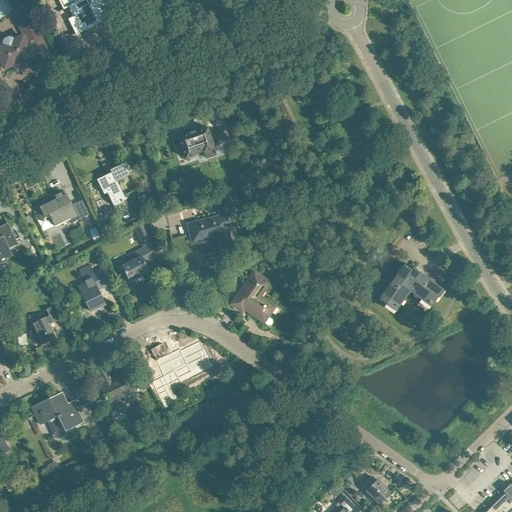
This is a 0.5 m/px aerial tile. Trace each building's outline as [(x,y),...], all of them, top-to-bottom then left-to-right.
[(106,2),(104,0),(61,0),(60,1),(63,9),(64,9),(68,7),(73,17),(69,19),(75,33),(76,35),(96,25),(95,23),(99,21),(100,23),(102,22),(94,7),(106,2)] [(31,18),(25,21),(19,24),(24,35),(14,41),(13,39),(11,38),(9,37),(5,39),(4,41),(3,43),(4,45),(0,47),(0,66),(3,65),(5,69),(14,64),(15,67),(24,62),(23,60),(34,54),(35,57),(47,51),(31,18)] [(444,79),(438,67),(431,70),(437,82),(444,79)] [(229,141),(225,129),(213,133),(213,134),(210,135),(207,128),(196,132),(196,131),(189,133),(189,134),(178,138),(185,158),(196,155),(195,152),(203,149),(204,152),(207,159),(216,155),(214,149),(215,149),(214,146),(216,145),(217,145),(229,141)] [(111,173),(97,180),(101,189),(104,194),(107,193),(113,205),(114,205),(117,212),(118,215),(135,207),(139,216),(144,214),(132,191),(124,195),(117,181),(136,172),(130,160),(110,170),(111,173)] [(66,194),(66,195),(41,207),(40,207),(44,217),(49,214),(54,224),(69,217),(72,224),(90,215),(82,200),(72,205),(67,194),(66,194)] [(221,250),(234,247),(229,227),(236,225),(229,199),(216,202),(219,216),(187,224),(192,243),(205,240),(203,234),(216,230),(221,250)] [(0,226),(0,262),(13,256),(9,249),(18,245),(13,236),(14,236),(8,223),(7,223),(3,214),(3,215),(7,224),(0,226)] [(145,222),(136,226),(133,228),(140,243),(143,241),(145,247),(126,256),(129,262),(122,266),(128,279),(148,270),(144,261),(157,255),(151,244),(155,242),(152,237),(145,222)] [(99,290),(105,287),(113,283),(104,266),(94,271),(91,264),(80,270),(86,282),(78,286),(90,311),(91,311),(90,309),(104,302),(105,304),(99,290)] [(443,290),(415,269),(414,271),(404,264),(400,270),(402,271),(399,275),(397,274),(379,298),(386,303),(385,304),(386,305),(388,302),(397,308),(396,310),(410,292),(421,299),(419,301),(420,301),(422,298),(431,305),(430,306),(431,307),(438,297),(439,298),(440,297),(438,296),(443,290)] [(268,317),(273,309),(275,307),(260,296),(270,282),(255,271),(231,304),(242,312),(245,307),(249,310),(249,312),(261,320),(265,315),(268,317)] [(59,319),(55,310),(53,306),(47,309),(50,315),(31,324),(41,345),(55,338),(49,325),(59,319)] [(149,384),(153,393),(155,395),(164,390),(162,386),(165,385),(185,375),(183,372),(203,362),(196,349),(171,361),(163,343),(150,350),(156,360),(153,362),(162,378),(159,379),(149,384)] [(210,363),(214,357),(215,356),(210,353),(206,359),(210,363)] [(100,387),(104,397),(105,397),(104,397),(105,399),(106,399),(108,402),(122,395),(126,402),(139,395),(132,381),(133,380),(131,378),(128,373),(113,381),(107,370),(96,375),(102,387),(100,387)] [(62,393),(32,407),(40,425),(48,421),(53,432),(64,427),(66,431),(67,431),(71,429),(83,423),(77,410),(73,401),(67,404),(62,393)] [(0,455),(10,451),(0,432),(0,431),(0,432),(1,434),(0,434),(0,455)] [(390,481),(373,469),(368,465),(360,460),(349,470),(356,477),(363,470),(370,476),(361,485),(379,503),(389,492),(384,487),(390,481)] [(511,511),(511,486),(510,484),(503,491),(505,493),(485,511),(503,511),(504,511),(503,511),(511,511)] [(360,511),(344,495),(338,501),(342,505),(335,511),(360,511)]
